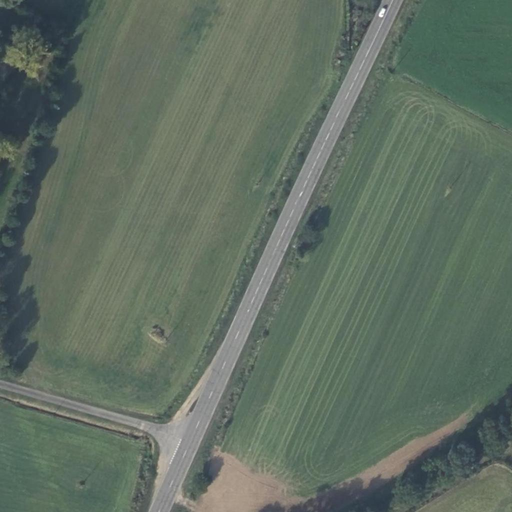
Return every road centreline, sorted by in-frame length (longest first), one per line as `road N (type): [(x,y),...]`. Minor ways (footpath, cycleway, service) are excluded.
road 1 (secondary): [(188,441),(392,0)]
road 2 (unclassified): [(188,441),(0,385)]
